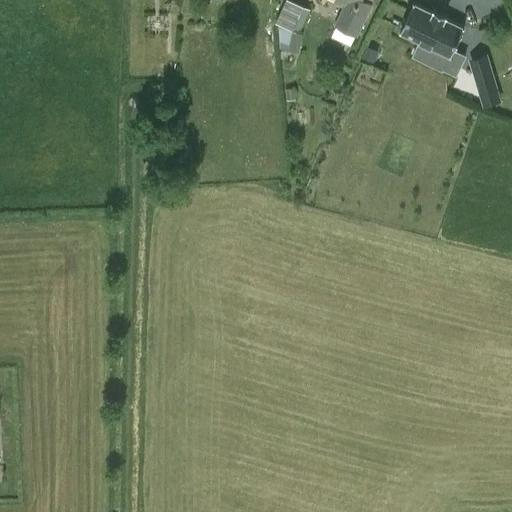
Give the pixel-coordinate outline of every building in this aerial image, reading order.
[(360,0),(335,0),(334,3),(343,7),(334,26),(357,37),(372,5),(360,0)] [(310,9),(297,3),(287,26),(300,32),(310,9)] [(412,5),(400,32),(449,55),(443,68),(456,74),(465,55),(453,49),(463,30),(443,21),(444,19),(445,18),(432,12),(431,13),(432,13),(431,15),(412,5)] [(474,75),(486,74),(484,56),(472,57),(474,75)] [(486,103),(499,99),(492,76),(479,80),(486,103)]
